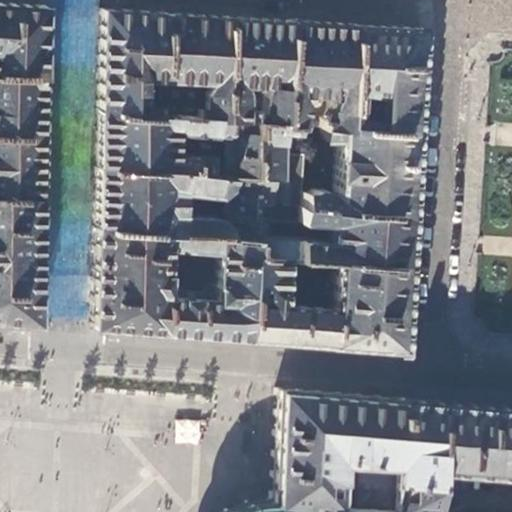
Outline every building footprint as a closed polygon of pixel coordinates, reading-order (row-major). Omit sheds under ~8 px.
[(0,0),(0,72),(39,73),(41,3),(0,0)] [(156,90),(158,10),(122,8),(96,6),(93,108),(155,112),(155,104),(138,103),(139,89),(156,90)] [(156,90),(155,104),(155,112),(217,115),(221,14),(189,12),(158,10),(156,90)] [(277,121),(282,17),(267,16),(250,15),(221,14),(217,115),(225,116),(225,118),(237,118),(238,119),(240,94),(237,81),(266,83),(261,94),(260,110),(251,110),(251,120),(277,121)] [(342,123),(350,21),(313,19),(282,17),(277,121),(276,128),(291,129),(291,124),(295,125),(295,120),(297,120),(298,101),(295,92),(329,94),(324,103),(323,117),(317,117),(317,122),(342,123)] [(350,21),(342,123),(412,128),(414,90),(419,25),(377,23),(350,21)] [(0,131),(37,133),(38,105),(39,73),(0,72),(0,131)] [(155,112),(93,108),(92,143),(91,167),(210,174),(210,155),(166,156),(167,129),(177,132),(221,134),(225,134),(225,118),(225,116),(217,115),(155,112)] [(248,176),(250,132),(236,131),(237,118),(225,118),(225,134),(221,134),(219,174),(248,176)] [(272,178),(275,154),(276,128),(277,121),(251,120),(250,132),(248,176),(272,178)] [(342,123),(317,122),(316,135),(333,137),(330,194),(321,188),(309,188),(306,191),(297,190),(297,203),(407,209),(409,170),(412,128),(342,123)] [(0,131),(0,193),(36,195),(36,171),(37,133),(0,131)] [(262,216),(294,218),(297,203),(297,190),(299,155),(275,154),(272,178),(248,176),(246,215),(262,216)] [(219,174),(210,174),(91,167),(90,198),(89,226),(181,232),(246,236),(246,215),(248,176),(219,174)] [(0,319),(32,322),(34,259),(36,195),(0,193),(0,319)] [(405,236),(407,209),(297,203),(294,218),(324,220),(333,216),(331,243),(323,238),(293,235),(289,255),(329,258),(403,263),(403,253),(405,236)] [(289,255),(293,235),(260,232),(262,216),(246,215),(246,236),(245,253),(280,255),(289,255)] [(183,240),(181,232),(89,226),(88,275),(86,325),(157,330),(159,294),(161,246),(184,248),(183,240)] [(245,253),(246,236),(181,232),(183,240),(184,248),(211,250),(207,297),(159,294),(157,330),(200,333),(241,335),(245,253)] [(400,307),(403,263),(329,258),(326,305),(277,302),(280,255),(245,253),(241,335),(287,338),(397,346),(400,307)] [(428,485),(434,400),(415,399),(274,385),(274,401),(268,497),(246,496),(225,505),(215,511),(424,511),(424,508),(426,508),(428,485)] [(511,406),(450,401),(434,400),(428,485),(446,487),(447,470),(511,474),(511,406)]
